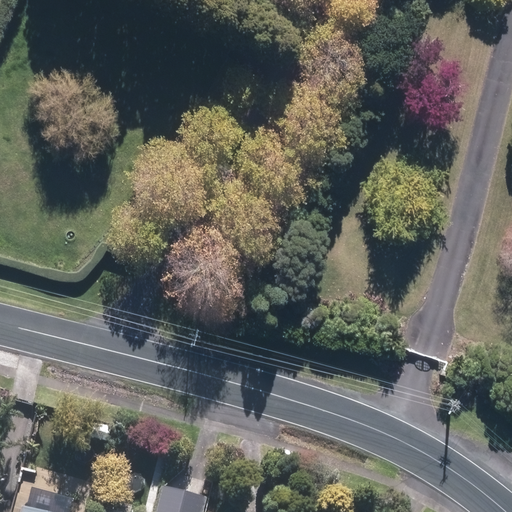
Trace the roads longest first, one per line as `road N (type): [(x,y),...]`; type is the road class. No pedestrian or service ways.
road 1 (tertiary): [(502,511),(429,454),(303,401),(0,323)]
road 2 (track): [(55,337),(171,240),(255,130),(320,0)]
road 3 (track): [(406,445),(511,47)]
